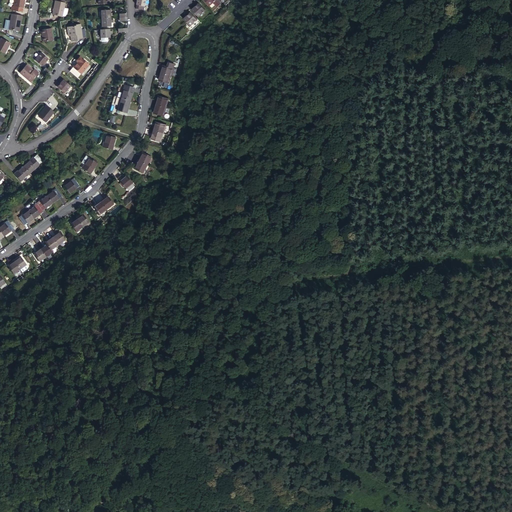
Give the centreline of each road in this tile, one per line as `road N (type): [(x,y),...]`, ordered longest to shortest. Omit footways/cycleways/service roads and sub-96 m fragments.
road 1 (residential): [(151,35),(154,63),(138,137),(96,187),(0,256)]
road 2 (residential): [(6,143),(22,149),(55,132),(134,33)]
road 3 (track): [(347,280),(511,260)]
